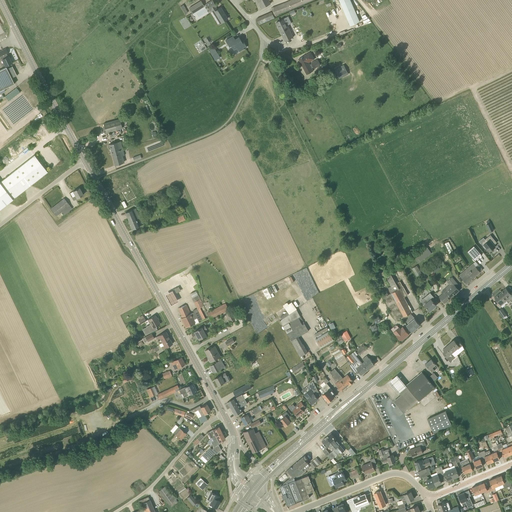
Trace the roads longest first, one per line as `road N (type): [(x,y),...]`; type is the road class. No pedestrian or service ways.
road 1 (secondary): [(224,414),(83,160)]
road 2 (primary): [(352,399),(511,264)]
road 3 (secondary): [(83,160),(0,0)]
road 4 (residential): [(295,511),(391,475),(411,480),(426,500)]
road 5 (residential): [(224,414),(115,511)]
road 6 (unknown): [(211,391),(197,402),(161,401),(120,420),(94,419)]
